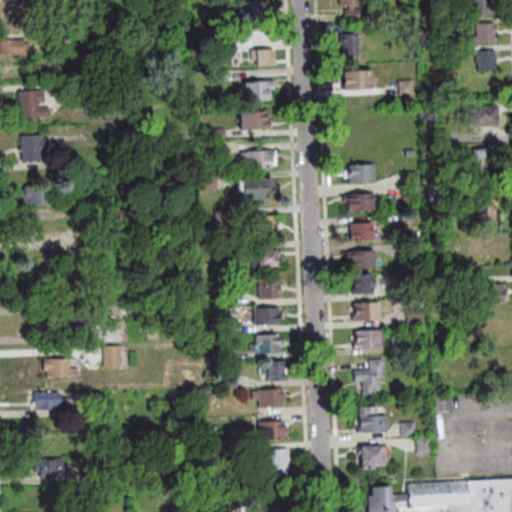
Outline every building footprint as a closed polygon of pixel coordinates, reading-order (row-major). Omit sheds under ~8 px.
[(494,13),(494,0),(469,0),(469,13),(494,13)] [(235,3),(257,2),(258,19),(236,20),(235,3)] [(471,42),(493,42),(493,21),(475,21),(475,34),(471,34),(471,42)] [(340,32),(340,54),(357,54),(357,32),(340,32)] [(67,48),(48,48),(48,36),(66,35),(67,48)] [(0,39),(19,39),(20,54),(0,54),(0,39)] [(476,60),(477,70),(494,69),(493,48),(474,50),(475,61),(476,60)] [(269,49),(269,65),(248,65),(248,50),(269,49)] [(0,62),(0,78),(32,78),(32,62),(0,62)] [(341,69),(341,88),(370,88),(370,69),(341,69)] [(410,78),(397,79),(397,94),(410,93),(410,78)] [(44,92),(43,81),(58,81),(58,91),(44,92)] [(269,81),(269,90),(264,90),(264,100),(242,101),(241,82),(269,81)] [(16,119),(14,92),(40,91),(40,103),(34,103),(34,108),(45,108),(46,117),(35,117),(35,119),(16,119)] [(432,102),(415,102),(416,128),(427,128),(427,124),(432,123),(432,102)] [(495,122),(495,103),(469,103),(469,122),(495,122)] [(265,120),(265,130),(236,131),(235,114),(261,113),(262,121),(265,120)] [(220,129),(207,130),(207,140),(221,139),(220,129)] [(39,160),(18,161),(17,136),(38,136),(38,140),(45,139),(46,152),(38,152),(39,160)] [(221,152),(206,153),(206,141),(221,141),(221,152)] [(469,149),(470,177),(492,177),(491,148),(469,149)] [(243,152),(266,151),(267,168),(244,169),(243,152)] [(58,170),(58,158),(73,157),(74,169),(58,170)] [(373,180),(373,163),(344,163),(344,180),(373,180)] [(398,171),(399,186),(413,185),(412,170),(398,171)] [(197,190),(196,175),(212,175),(212,189),(197,190)] [(268,178),(268,198),(238,199),(237,179),(268,178)] [(413,186),(399,187),(399,202),(413,201),(413,186)] [(441,186),(425,186),(426,202),(441,201),(441,186)] [(45,203),(19,204),(19,195),(21,195),(21,188),(45,187),(45,203)] [(345,192),(345,210),(373,210),(373,192),(345,192)] [(494,196),(476,196),(476,220),(494,220),(494,196)] [(91,211),(77,212),(76,198),(90,197),(91,211)] [(211,211),(223,210),(224,221),(212,221),(211,211)] [(251,238),(250,216),(269,215),(270,238),(251,238)] [(347,220),(347,238),(371,238),(371,220),(347,220)] [(38,225),(18,225),(18,242),(38,242),(38,225)] [(111,250),(100,251),(100,236),(110,236),(111,250)] [(88,240),(88,254),(63,255),(63,241),(88,240)] [(208,245),(225,245),(226,256),(208,257),(208,245)] [(373,248),(346,248),(346,268),(373,268),(373,248)] [(270,252),(271,267),(248,268),(248,253),(270,252)] [(445,270),(431,270),(431,285),(445,285),(445,270)] [(371,292),(371,272),(349,272),(349,292),(371,292)] [(417,272),(403,272),(403,288),(417,288),(417,272)] [(254,280),(272,279),(273,300),(255,300),(254,280)] [(483,300),(502,300),(502,282),(483,282),(483,300)] [(379,319),(379,300),(348,300),(348,319),(379,319)] [(57,304),(33,304),(34,333),(58,333),(57,304)] [(106,315),(106,305),(115,304),(116,315),(106,315)] [(60,334),(58,306),(83,305),(84,333),(60,334)] [(273,307),(273,325),(250,326),(249,308),(273,307)] [(419,309),(404,310),(405,325),(420,324),(419,309)] [(218,323),(218,332),(205,332),(205,323),(218,323)] [(379,346),(379,328),(351,328),(351,346),(379,346)] [(251,336),(275,335),(276,352),(252,353),(246,353),(246,345),(251,345),(251,336)] [(99,367),(99,347),(115,346),(116,366),(99,367)] [(230,349),(216,350),(217,360),(231,359),(230,349)] [(71,375),(43,376),(42,368),(40,368),(39,358),(65,357),(65,359),(71,358),(71,375)] [(362,393),(381,393),(381,357),(366,357),(366,368),(353,368),(353,383),(362,383),(362,393)] [(277,361),(278,381),(262,382),(261,362),(277,361)] [(231,373),(217,373),(218,387),(232,386),(231,373)] [(253,390),(278,389),(278,406),(254,407),(254,400),(248,400),(248,392),(253,392),(253,390)] [(100,401),(81,401),(81,391),(99,390),(100,401)] [(54,407),(34,408),(34,404),(31,404),(31,391),(54,391),(54,396),(63,396),(63,405),(54,405),(54,407)] [(446,409),(446,395),(432,396),(432,410),(446,409)] [(353,434),(383,432),(382,407),(354,408),(354,427),(352,427),(353,434)] [(279,419),(279,436),(255,437),(255,420),(279,419)] [(410,421),(396,422),(397,436),(410,436),(410,421)] [(432,452),(432,438),(417,438),(417,452),(432,452)] [(361,443),(362,467),(374,466),(374,463),(384,463),(383,442),(361,443)] [(288,447),(290,474),(272,474),(271,448),(288,447)] [(75,476),(42,477),(41,470),(37,470),(37,459),(64,457),(64,469),(74,469),(75,476)] [(127,479),(114,480),(114,469),(127,469),(127,479)] [(511,511),(511,478),(409,483),(409,494),(392,495),(392,486),(372,487),(372,495),(368,496),(368,511),(511,511)] [(260,486),(260,501),(248,502),(248,487),(260,486)]
